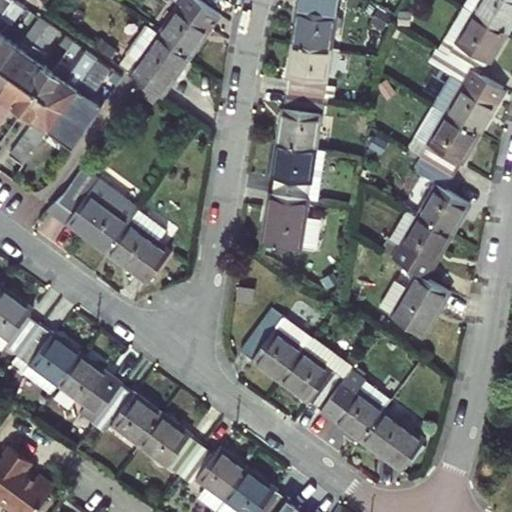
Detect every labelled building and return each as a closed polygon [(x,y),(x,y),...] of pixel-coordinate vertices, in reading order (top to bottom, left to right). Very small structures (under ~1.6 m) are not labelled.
[(0,0),(0,37),(4,32),(0,29),(0,11),(2,9),(8,0),(0,0)] [(15,0),(8,0),(2,9),(7,12),(15,0)] [(25,4),(19,0),(15,0),(7,12),(15,18),(18,13),(25,4)] [(181,0),(182,0),(161,29),(195,53),(224,11),(208,0),(181,0)] [(305,0),(300,39),(336,45),(342,0),(305,0)] [(511,0),(479,0),(474,9),(507,28),(511,19),(511,0)] [(450,50),(483,70),(507,28),(474,9),(450,50)] [(26,33),(36,40),(49,22),(39,14),(26,33)] [(161,29),(150,21),(131,48),(152,62),(145,71),(140,79),(144,81),(165,96),(195,53),(161,29)] [(43,47),(57,28),(49,22),(36,40),(28,50),(13,70),(37,88),(53,67),(42,60),(49,51),(43,47)] [(28,50),(4,32),(0,37),(0,60),(13,70),(28,50)] [(74,39),(65,33),(60,41),(68,47),(74,39)] [(82,45),(74,39),(68,47),(76,53),(82,45)] [(328,95),(336,45),(300,39),(292,89),(328,95)] [(466,78),(448,109),(482,128),(499,97),(497,96),(505,84),(483,70),(450,50),(439,44),(431,58),(466,78)] [(53,67),(37,88),(62,105),(98,56),(90,50),(68,78),(53,67)] [(109,65),(98,56),(62,105),(47,125),(71,143),(102,103),(89,93),(109,65)] [(0,88),(13,70),(0,60),(0,88)] [(13,70),(0,88),(0,111),(10,99),(22,108),(37,88),(13,70)] [(22,158),(47,125),(62,105),(37,88),(22,108),(34,117),(10,150),(9,152),(21,160),(22,158)] [(321,143),(328,95),(292,89),(284,138),(321,143)] [(448,109),(423,152),(456,172),(482,128),(448,109)] [(313,193),(321,143),(284,138),(277,187),(313,193)] [(437,178),(419,209),(453,229),(470,198),(448,186),(456,172),(423,152),(415,166),(437,178)] [(88,157),(53,204),(108,245),(138,203),(142,198),(88,157)] [(313,193),(277,187),(268,239),(305,244),(306,242),(308,245),(317,246),(322,242),(323,237),(321,234),(324,214),(310,212),(313,193)] [(138,203),(108,245),(149,275),(170,245),(156,235),(165,222),(138,203)] [(419,268),(427,273),(453,229),(419,209),(403,237),(392,231),(383,246),(419,268)] [(427,273),(419,268),(393,312),(427,331),(452,288),(427,273)] [(7,340),(18,348),(41,317),(29,308),(32,304),(3,282),(0,286),(0,346),(1,348),(7,340)] [(239,343),(279,374),(302,344),(311,332),(257,290),(231,324),(245,334),(239,343)] [(52,386),(82,347),(41,317),(18,348),(45,369),(40,377),(52,386)] [(279,374),(320,405),(343,375),(302,344),(279,374)] [(90,414),(96,406),(119,375),(82,347),(52,386),(64,395),(90,414)] [(131,446),(138,437),(161,406),(119,375),(96,406),(126,428),(119,437),(131,446)] [(320,405),(362,437),(384,407),(343,375),(320,405)] [(150,446),(178,467),(202,437),(161,406),(138,437),(131,446),(143,455),(150,446)] [(422,436),(384,407),(362,437),(399,465),(422,436)] [(213,503),(223,490),(246,459),(219,439),(214,446),(202,437),(178,467),(190,476),(195,469),(205,476),(195,489),(213,503)] [(32,458),(11,442),(0,456),(0,496),(20,511),(31,511),(54,482),(38,470),(36,473),(25,466),(32,458)] [(266,511),(285,487),(246,459),(223,490),(249,510),(247,511),(266,511)] [(319,511),(285,487),(266,511),(319,511)]
